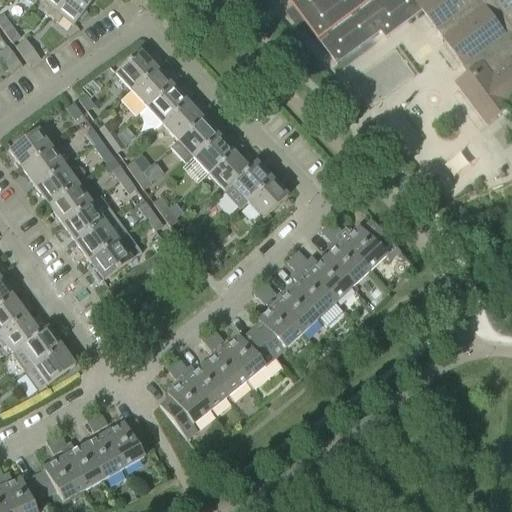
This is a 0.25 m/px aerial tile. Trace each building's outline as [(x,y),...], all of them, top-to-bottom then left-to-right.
[(66,0),(38,0),(48,8),(43,14),(50,20),(66,0)] [(66,0),(50,20),(57,25),(62,19),(73,28),(95,0),(66,0)] [(511,0),(292,0),(290,2),(337,66),(381,33),(383,37),(406,20),(403,17),(418,6),(467,76),(456,84),(487,127),(511,107),(511,0)] [(10,28),(2,16),(0,17),(0,30),(2,33),(10,28)] [(10,28),(2,33),(11,47),(20,41),(10,28)] [(29,69),(39,62),(25,43),(15,50),(29,69)] [(0,54),(0,61),(11,77),(21,69),(7,50),(0,54)] [(154,71),(155,72),(162,65),(152,54),(145,61),(138,54),(114,76),(129,93),(154,71)] [(154,71),(129,93),(145,109),(170,88),(178,81),(168,71),(160,78),(155,72),(154,71)] [(145,109),(146,110),(139,117),(147,126),(150,126),(156,132),(161,127),(160,126),(185,104),(186,105),(193,98),(183,87),(176,94),(170,88),(145,109)] [(84,98),(81,100),(78,102),(86,115),(93,109),(84,98)] [(191,111),(186,105),(185,104),(160,126),(161,127),(176,143),(201,121),(201,122),(209,115),(199,104),(191,111)] [(81,118),(73,106),(66,111),(74,123),(81,118)] [(169,150),(184,166),(191,159),(216,138),(217,138),(224,132),(214,121),(207,128),(201,122),(201,121),(176,143),(169,150)] [(106,144),(114,137),(106,126),(98,132),(106,144)] [(91,148),(99,142),(91,131),(83,137),(91,148)] [(21,171),(49,150),(36,132),(8,153),(21,171)] [(114,137),(106,144),(116,157),(124,150),(114,137)] [(222,144),(217,138),(216,138),(191,159),(206,176),(232,155),(239,148),(229,138),(222,144)] [(109,155),(99,142),(91,148),(101,161),(109,155)] [(63,169),(49,150),(21,171),(34,189),(48,179),(63,169)] [(232,155),(206,176),(224,194),(231,188),(229,186),(254,164),(245,154),(237,161),(232,155)] [(118,185),(126,179),(113,161),(102,169),(107,177),(110,174),(118,185)] [(132,180),(141,174),(133,163),(125,169),(132,180)] [(224,194),(238,210),(245,203),(269,181),(254,164),(229,186),(231,188),(224,194)] [(76,187),(63,169),(48,179),(34,189),(47,208),(67,194),(76,187)] [(141,174),(132,180),(142,194),(151,187),(141,174)] [(135,192),(126,179),(118,185),(127,198),(135,192)] [(269,181),(245,203),(262,221),(286,199),(269,181)] [(89,206),(76,187),(67,194),(47,208),(61,226),(89,206)] [(89,206),(61,226),(74,245),(91,234),(112,217),(98,199),(89,206)] [(160,217),(167,212),(159,201),(152,206),(160,217)] [(145,222),(152,217),(144,206),(137,211),(145,222)] [(167,212),(160,217),(169,229),(176,224),(167,212)] [(91,234),(74,245),(88,264),(116,243),(126,236),(112,217),(91,234)] [(161,229),(152,217),(145,222),(155,234),(161,229)] [(331,224),(325,229),(336,241),(342,236),(331,224)] [(357,229),(340,245),(367,275),(384,259),(388,264),(398,255),(370,224),(360,232),(357,229)] [(336,241),(325,229),(320,235),(330,246),(336,241)] [(229,239),(225,233),(218,239),(223,244),(229,239)] [(116,243),(88,264),(102,284),(131,263),(140,256),(126,236),(116,243)] [(193,252),(199,246),(190,236),(183,242),(193,252)] [(340,245),(324,261),(351,290),(367,275),(340,245)] [(209,258),(199,246),(193,252),(203,264),(209,258)] [(298,254),(292,260),(302,271),(308,266),(298,254)] [(302,271),(292,260),(286,266),(296,276),(302,271)] [(308,266),(302,271),(334,306),(351,290),(324,261),(317,267),(312,262),(308,266)] [(296,286),(290,292),(317,321),(334,306),(302,271),(296,276),(292,281),(296,286)] [(0,305),(10,298),(11,300),(20,294),(11,282),(3,288),(0,283),(0,305)] [(259,291),(270,303),(275,297),(264,286),(259,291)] [(270,303),(259,291),(252,297),(263,308),(270,303)] [(290,292),(274,307),(300,337),(317,321),(290,292)] [(16,306),(11,300),(10,298),(0,305),(0,333),(24,317),(25,318),(33,312),(24,300),(16,306)] [(300,337),(274,307),(256,323),(259,326),(250,334),(274,362),(300,337)] [(24,317),(0,333),(0,339),(12,356),(20,350),(18,348),(45,329),(38,319),(30,325),(25,318),(24,317)] [(59,348),(45,329),(18,348),(20,350),(12,356),(24,374),(59,348)] [(222,344),(212,331),(206,336),(216,349),(222,344)] [(238,339),(220,353),(235,372),(249,390),(252,393),(281,370),(274,362),(250,334),(241,342),(238,339)] [(216,349),(206,336),(200,341),(210,354),(216,349)] [(73,368),(59,348),(24,374),(38,393),(73,368)] [(235,372),(220,353),(202,368),(227,399),(231,404),(249,390),(235,372)] [(170,365),(180,378),(184,382),(209,413),(227,399),(202,368),(194,374),(190,369),(186,372),(177,360),(170,365)] [(180,378),(170,365),(164,370),(174,383),(180,378)] [(209,413),(184,382),(166,397),(168,400),(158,408),(186,442),(196,434),(191,428),(209,413)] [(106,428),(99,414),(92,418),(99,432),(106,428)] [(99,432),(92,418),(85,422),(92,436),(99,432)] [(122,426),(102,437),(122,472),(142,461),(136,449),(147,443),(136,423),(125,429),(122,426)] [(52,440),(60,454),(66,450),(59,436),(52,440)] [(102,437),(82,448),(102,483),(122,472),(102,437)] [(60,454),(52,440),(45,444),(52,458),(60,454)] [(102,483),(82,448),(63,459),(82,494),(102,483)] [(82,494),(63,459),(42,471),(44,474),(32,479),(43,500),(55,494),(61,506),(82,494)] [(0,474),(0,493),(8,511),(32,511),(30,506),(43,500),(32,479),(21,485),(20,481),(11,485),(8,478),(3,481),(0,474)] [(0,511),(8,511),(0,493),(0,511)]
